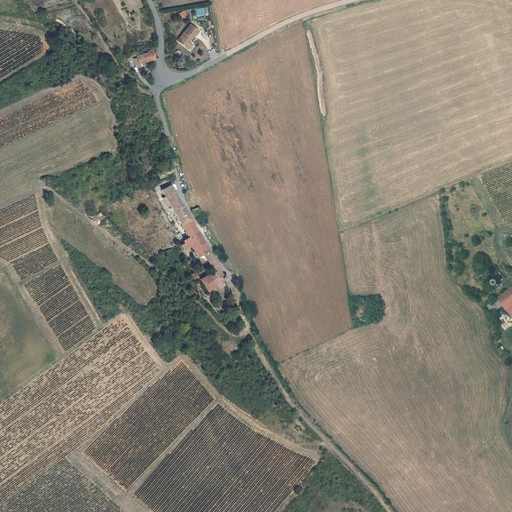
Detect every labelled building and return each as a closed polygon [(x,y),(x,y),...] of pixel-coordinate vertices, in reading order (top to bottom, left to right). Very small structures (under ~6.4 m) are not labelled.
[(196,30),(190,25),(177,40),(185,48),(189,43),(186,41),(185,40),(188,36),(189,38),(191,39),(194,36),(192,34),(196,30)] [(133,65),(149,61),(153,60),(155,60),(152,50),(146,52),(147,53),(135,56),(135,58),(132,59),(133,65)] [(167,171),(166,169),(151,175),(154,180),(165,176),(163,172),(167,171)] [(197,232),(170,186),(170,185),(161,190),(164,197),(161,198),(166,206),(168,204),(187,237),(188,239),(193,236),(192,234),(197,232)] [(198,246),(204,243),(197,232),(192,234),(193,236),(188,239),(187,237),(182,240),(181,241),(182,243),(181,244),(179,245),(181,250),(189,246),(188,244),(189,244),(190,246),(197,242),(198,246)] [(209,265),(213,271),(218,268),(204,243),(198,246),(197,242),(190,246),(194,253),(201,249),(203,253),(207,261),(209,266),(209,265)] [(218,268),(213,271),(208,274),(215,286),(222,280),(222,278),(222,277),(223,277),(218,268)] [(215,286),(208,274),(199,279),(206,292),(215,286)] [(511,304),(511,286),(486,307),(491,314),(502,306),(505,310),(511,305),(511,304)]
